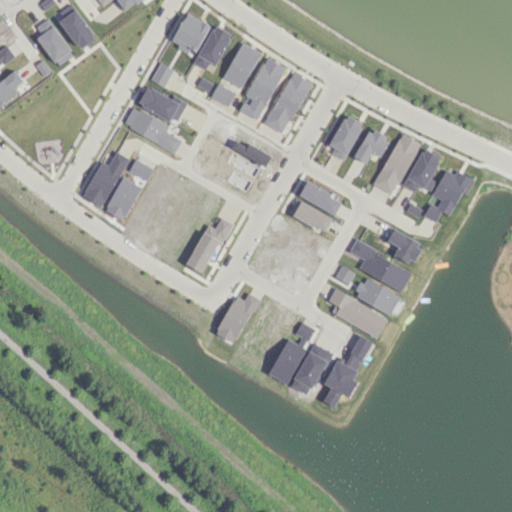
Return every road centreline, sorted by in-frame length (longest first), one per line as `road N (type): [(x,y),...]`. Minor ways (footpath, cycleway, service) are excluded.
road 1 (residential): [(217,0),(395,108),(511,164)]
road 2 (residential): [(209,300),(337,75)]
road 3 (residential): [(0,154),(64,209),(209,300)]
road 4 (residential): [(53,200),(169,0)]
